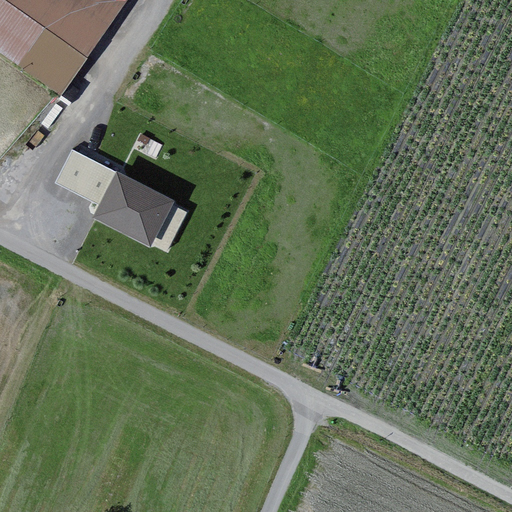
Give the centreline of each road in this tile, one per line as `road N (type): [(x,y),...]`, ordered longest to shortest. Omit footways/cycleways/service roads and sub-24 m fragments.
road 1 (residential): [(0,236),(317,398)]
road 2 (unknown): [(0,230),(138,28)]
road 3 (track): [(317,398),(511,497)]
road 4 (residential): [(272,511),(317,398)]
